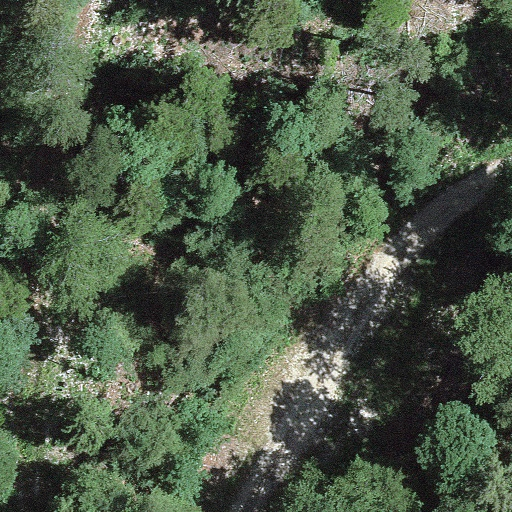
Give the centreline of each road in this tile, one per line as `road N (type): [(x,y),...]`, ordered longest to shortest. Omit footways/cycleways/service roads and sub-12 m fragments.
road 1 (track): [(40,511),(42,275),(113,0)]
road 2 (track): [(260,511),(362,336),(454,208),(511,165)]
